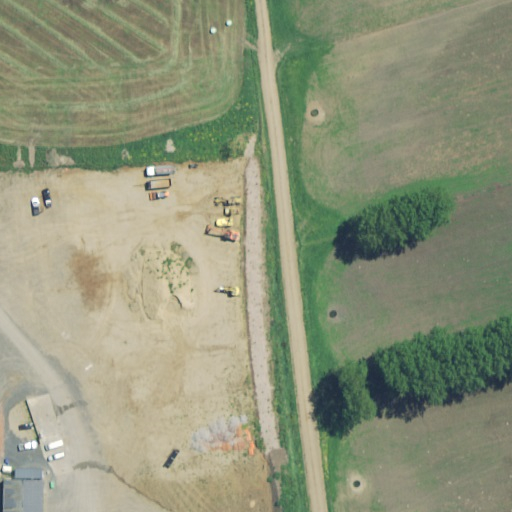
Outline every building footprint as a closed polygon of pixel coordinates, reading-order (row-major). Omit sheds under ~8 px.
[(88,235),(95,234),(92,222),(98,221),(95,203),(81,206),(80,199),(51,205),(60,246),(89,240),(88,235)] [(125,243),(123,233),(105,236),(106,246),(125,243)] [(90,292),(84,266),(57,273),(60,286),(65,285),(68,297),(90,292)] [(40,387),(30,347),(10,351),(20,392),(40,387)] [(55,430),(43,393),(25,399),(37,436),(55,430)] [(42,511),(43,484),(2,483),(2,511),(42,511)]
